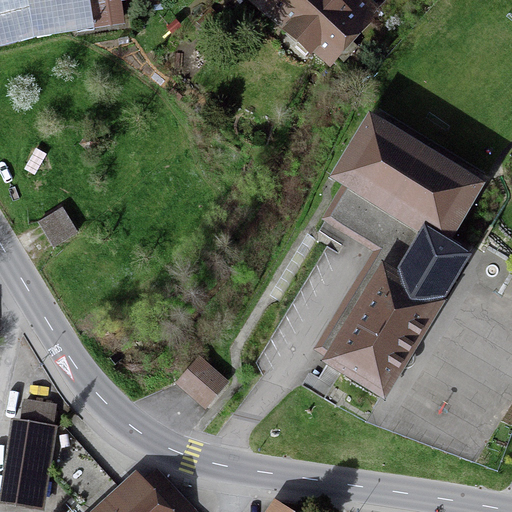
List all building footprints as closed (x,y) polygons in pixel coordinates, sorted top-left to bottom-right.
[(94,0),(96,17),(133,13),(131,0),(94,0)] [(256,0),(334,66),(389,0),(388,0),(256,0)] [(462,232),(496,176),(375,102),(329,176),(420,233),(405,257),(391,249),(327,352),(392,392),(483,245),(462,232)] [(64,205),(36,219),(52,249),(80,235),(64,205)] [(241,376),(207,346),(181,376),(214,406),(241,376)] [(51,502),(62,415),(17,409),(6,496),(51,502)] [(94,511),(196,511),(152,462),(94,511)] [(313,511),(281,490),(265,511),(313,511)]
